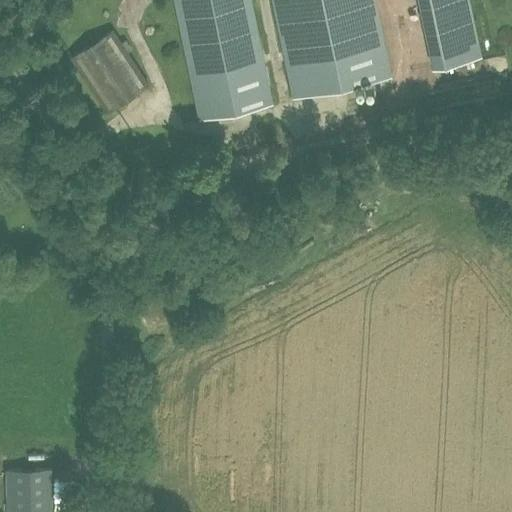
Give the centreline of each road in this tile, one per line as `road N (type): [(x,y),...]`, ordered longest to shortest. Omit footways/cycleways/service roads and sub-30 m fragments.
road 1 (unclassified): [(108,278),(125,247),(234,175),(394,148),(511,146)]
road 2 (unclassified): [(108,278),(97,208),(78,159),(0,54)]
road 3 (unclassified): [(100,511),(108,278)]
